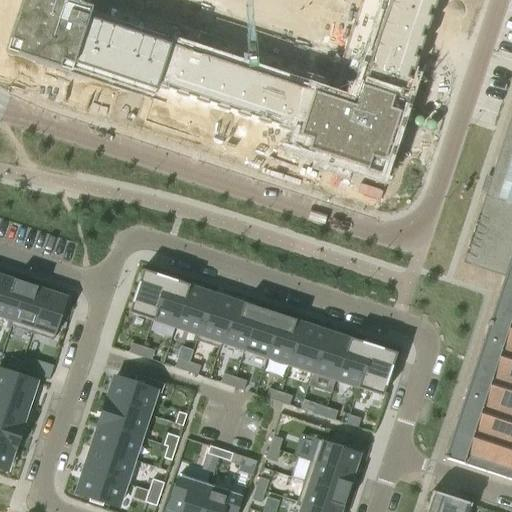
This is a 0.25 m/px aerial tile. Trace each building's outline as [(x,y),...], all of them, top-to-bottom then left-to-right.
[(22,0),(5,52),(150,99),(150,100),(166,105),(167,99),(157,96),(159,89),(300,134),(295,147),(379,175),(437,0),(22,0)] [(511,112),(479,212),(463,262),(503,276),(465,391),(457,389),(455,397),(462,400),(443,456),(442,459),(511,481),(511,112)] [(141,271),(127,313),(151,321),(165,279),(141,271)] [(4,277),(0,289),(0,318),(11,322),(9,327),(10,327),(25,284),(4,277)] [(165,279),(151,321),(174,329),(188,286),(165,279)] [(25,284),(10,327),(31,334),(45,291),(25,284)] [(188,286),(174,329),(196,336),(195,341),(196,341),(212,294),(188,286)] [(45,291),(31,334),(53,341),(67,298),(45,291)] [(212,294),(196,341),(219,348),(234,301),(212,294)] [(234,301),(219,348),(220,349),(221,344),(243,351),(257,309),(234,301)] [(257,309),(243,351),(266,359),(280,316),(257,309)] [(280,316),(266,359),(289,367),(303,324),(280,316)] [(303,324),(289,367),(311,374),(326,331),(303,324)] [(326,331),(311,374),(316,375),(334,382),(348,339),(326,331)] [(348,339),(334,382),(354,388),(357,389),(371,346),(348,339)] [(132,342),(129,352),(140,355),(143,346),(132,342)] [(143,346),(140,355),(152,359),(155,350),(143,346)] [(371,346),(357,389),(381,397),(395,354),(371,346)] [(11,355),(8,365),(19,368),(23,359),(11,355)] [(178,357),(175,366),(186,370),(189,361),(178,357)] [(23,359),(19,368),(31,372),(34,363),(23,359)] [(189,361),(186,370),(197,374),(201,365),(189,361)] [(0,370),(0,395),(28,405),(35,382),(0,370)] [(224,372),(220,382),(232,385),(235,376),(224,372)] [(235,376),(232,385),(243,389),(246,380),(235,376)] [(105,400),(105,401),(147,415),(155,392),(136,385),(117,379),(114,378),(106,401),(105,400)] [(269,387),(266,397),(277,401),(280,391),(269,387)] [(280,391),(277,401),(289,404),(292,395),(280,391)] [(0,395),(0,419),(21,427),(28,405),(0,395)] [(105,401),(97,425),(98,425),(98,426),(139,439),(147,415),(105,401)] [(315,402),(311,412),(323,416),(326,406),(315,402)] [(326,406),(323,416),(334,419),(338,410),(326,406)] [(182,426),(185,416),(179,413),(175,424),(182,426)] [(349,414),(346,423),(357,427),(360,418),(349,414)] [(0,443),(13,448),(14,449),(22,427),(21,427),(0,419),(0,443)] [(98,426),(91,447),(137,462),(137,461),(133,460),(139,439),(98,426)] [(167,434),(162,447),(166,448),(174,451),(178,438),(167,434)] [(273,435),(269,446),(279,449),(282,438),(273,435)] [(322,440),(314,461),(352,474),(360,452),(322,440)] [(0,443),(0,468),(6,471),(13,448),(0,443)] [(269,446),(265,458),(275,461),(279,449),(269,446)] [(91,447),(84,470),(129,485),(137,462),(91,447)] [(209,447),(207,454),(219,458),(221,451),(209,447)] [(166,448),(162,458),(171,461),(174,451),(166,448)] [(221,451),(219,458),(229,461),(229,463),(240,466),(242,459),(232,455),(232,454),(221,451)] [(314,461),(308,482),(346,494),(352,474),(314,461)] [(84,470),(76,494),(90,498),(89,502),(102,506),(103,503),(117,507),(124,484),(129,486),(129,485),(84,470)] [(179,475),(168,508),(180,511),(200,511),(210,484),(179,475)] [(259,476),(256,487),(265,490),(269,479),(259,476)] [(152,480),(148,491),(160,495),(163,484),(152,480)] [(308,482),(301,502),(330,511),(339,511),(346,494),(308,482)] [(210,484),(200,511),(234,511),(240,494),(210,484)] [(256,487),(252,499),(261,502),(265,490),(256,487)] [(148,491),(144,503),(156,506),(160,495),(148,491)] [(466,511),(468,507),(469,508),(470,504),(467,503),(466,504),(434,493),(431,491),(430,495),(424,511),(466,511)] [(330,511),(301,502),(297,511),(330,511)]
